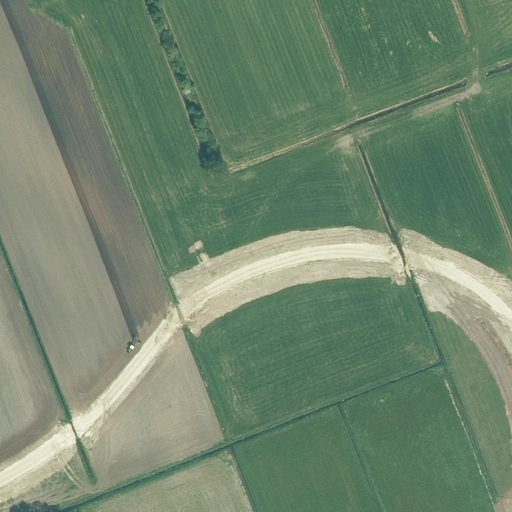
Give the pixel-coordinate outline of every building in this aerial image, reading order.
[(373,138),(346,148),(349,157),(376,146),(373,138)] [(332,169),(324,170),(325,178),(333,177),(333,180),(341,178),(338,158),(330,159),(332,169)] [(373,167),(360,168),(362,183),(375,181),(373,167)] [(294,171),(279,173),(281,186),(296,184),(294,171)] [(252,183),(240,188),(248,210),(254,208),(251,200),(258,198),(252,183)] [(331,196),(324,198),(325,206),(333,205),(334,214),(343,213),(342,207),(343,206),(342,202),(341,202),(339,192),(331,194),(331,196)] [(362,203),(355,203),(355,218),(366,218),(365,209),(372,209),(372,199),(362,199),(362,203)] [(280,214),(255,221),(257,229),(282,221),(280,214)]
